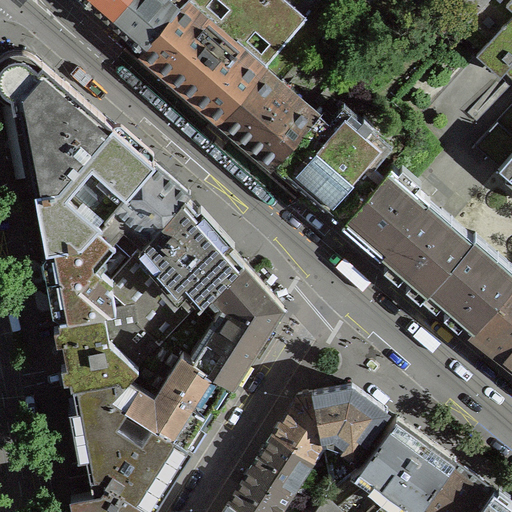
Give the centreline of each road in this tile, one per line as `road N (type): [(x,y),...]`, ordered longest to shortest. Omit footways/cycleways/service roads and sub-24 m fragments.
road 1 (secondary): [(110,70),(350,278)]
road 2 (tertiary): [(189,511),(350,278)]
road 3 (secondary): [(350,278),(511,417)]
road 4 (primary): [(36,511),(0,319)]
